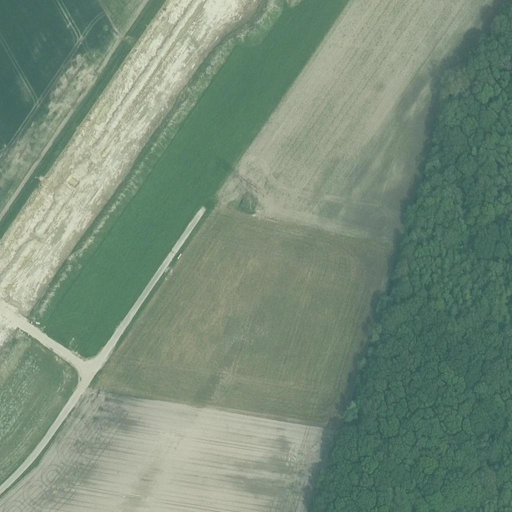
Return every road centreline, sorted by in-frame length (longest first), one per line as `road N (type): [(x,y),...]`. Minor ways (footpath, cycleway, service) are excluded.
road 1 (unclassified): [(201,211),(88,373)]
road 2 (unclassified): [(88,373),(38,450),(0,489)]
